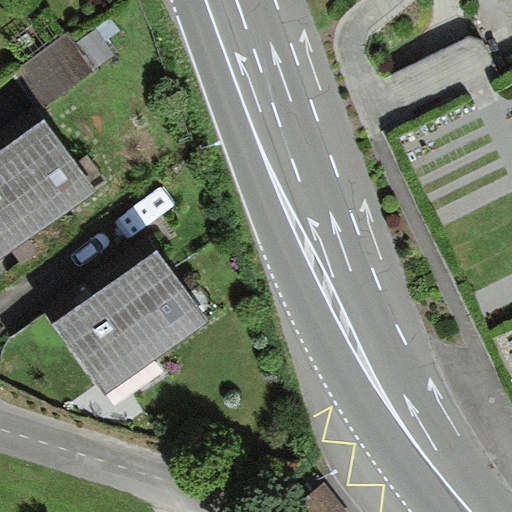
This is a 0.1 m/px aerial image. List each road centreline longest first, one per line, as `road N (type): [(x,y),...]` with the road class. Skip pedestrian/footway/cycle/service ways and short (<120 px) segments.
road 1 (secondary): [(225,0),(345,324),(469,511)]
road 2 (residential): [(0,434),(206,498)]
